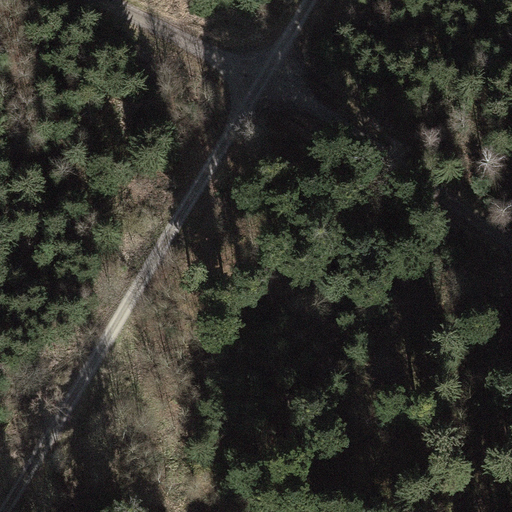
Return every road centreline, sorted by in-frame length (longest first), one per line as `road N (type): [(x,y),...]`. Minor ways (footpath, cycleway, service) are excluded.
road 1 (track): [(2,511),(312,0)]
road 2 (track): [(511,246),(335,119),(99,0)]
